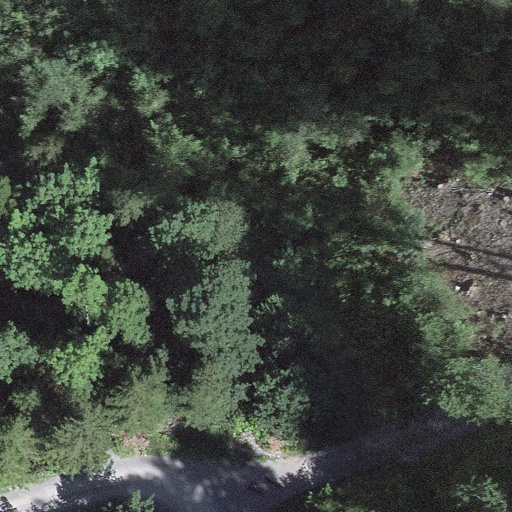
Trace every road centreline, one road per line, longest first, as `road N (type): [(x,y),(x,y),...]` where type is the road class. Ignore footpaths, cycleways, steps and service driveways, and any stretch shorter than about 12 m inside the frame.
road 1 (track): [(213,481),(511,369)]
road 2 (track): [(1,511),(146,472),(213,481)]
